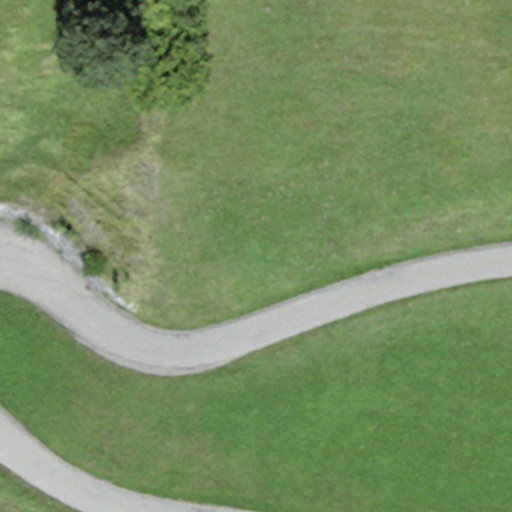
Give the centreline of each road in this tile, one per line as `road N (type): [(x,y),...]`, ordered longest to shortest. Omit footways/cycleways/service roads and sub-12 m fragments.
road 1 (unclassified): [(511,259),(351,299),(236,342),(153,348),(98,322),(0,250)]
road 2 (unclassified): [(0,445),(98,501),(149,511)]
